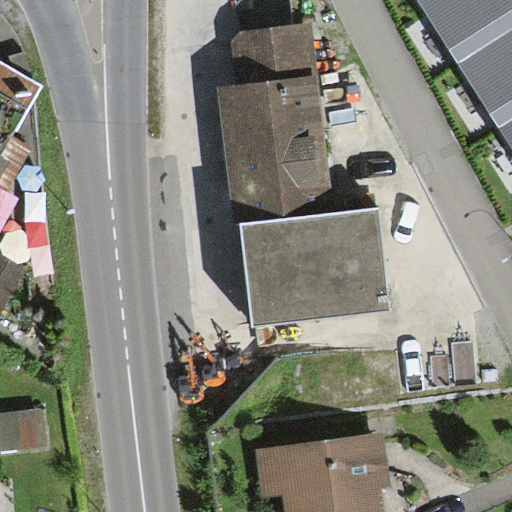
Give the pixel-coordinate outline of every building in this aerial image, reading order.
[(511,0),(439,0),(425,9),(511,145),(511,0)] [(45,88),(0,62),(0,192),(9,198),(35,152),(15,141),(45,88)] [(331,229),(313,90),(226,101),(257,335),(387,318),(375,223),(331,229)] [(0,314),(25,275),(0,258),(0,314)] [(40,416),(0,418),(0,456),(43,454),(40,416)] [(389,511),(383,446),(259,459),(263,502),(286,500),(287,511),(389,511)]
